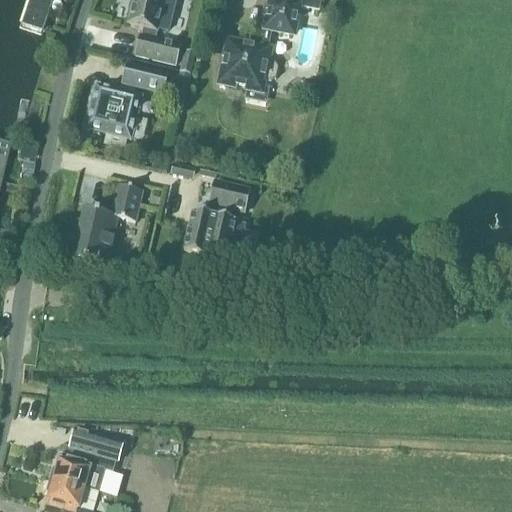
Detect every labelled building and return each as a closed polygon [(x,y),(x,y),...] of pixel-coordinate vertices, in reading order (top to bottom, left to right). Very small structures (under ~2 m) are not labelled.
[(35,0),(25,32),(47,38),(59,0),(35,0)] [(144,40),(151,42),(153,34),(157,35),(158,31),(168,33),(175,0),(133,0),(127,27),(146,32),(144,40)] [(276,0),(276,5),(298,9),(298,10),(319,14),(321,0),(276,0)] [(252,29),(272,33),(293,37),(298,10),(298,9),(276,5),(270,4),(265,30),(252,28),(252,29)] [(219,87),(261,95),(263,85),(270,85),(275,82),(277,71),(274,66),(268,63),(270,53),(268,53),(272,33),(252,29),(248,49),(228,45),(219,87)] [(140,39),(135,58),(175,68),(180,49),(151,42),(144,40),(140,39)] [(194,57),(186,55),(181,75),(189,77),(194,57)] [(168,77),(127,67),(122,87),(126,88),(133,89),(163,97),(168,77)] [(189,78),(181,76),(176,95),(184,97),(189,78)] [(124,96),(96,89),(85,131),(131,143),(142,100),(131,97),(133,89),(126,88),(124,96)] [(0,212),(14,150),(0,146),(0,212)] [(189,171),(173,168),(171,177),(187,181),(189,171)] [(209,208),(215,209),(227,212),(244,216),(249,194),(214,186),(209,208)] [(72,263),(106,271),(117,222),(135,226),(142,195),(118,189),(111,219),(84,213),(72,263)] [(193,214),(183,254),(225,264),(226,261),(235,264),(243,229),(234,227),(235,224),(224,222),(227,212),(215,209),(213,219),(193,214)] [(68,452),(64,451),(60,464),(59,464),(53,484),(95,495),(102,472),(112,475),(115,465),(118,466),(123,447),(74,432),(68,452)] [(90,511),(95,495),(53,484),(48,504),(45,511),(90,511)]
